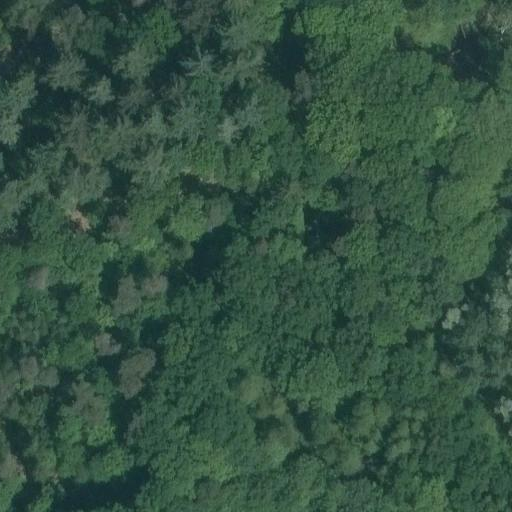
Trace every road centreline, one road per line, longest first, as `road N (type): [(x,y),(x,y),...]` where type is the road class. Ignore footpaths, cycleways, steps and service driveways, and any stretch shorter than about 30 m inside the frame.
road 1 (track): [(511,493),(435,403),(392,330),(373,93)]
road 2 (track): [(373,93),(0,274)]
